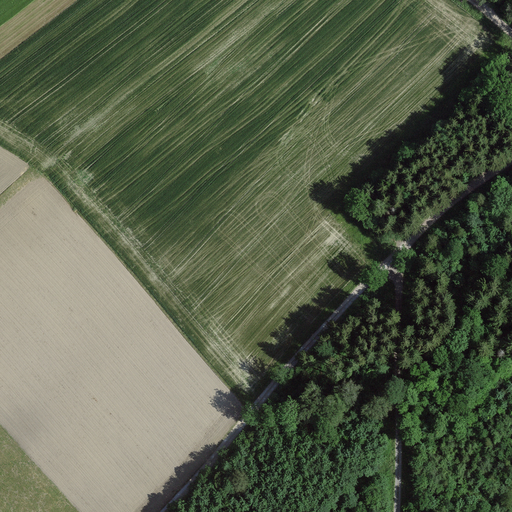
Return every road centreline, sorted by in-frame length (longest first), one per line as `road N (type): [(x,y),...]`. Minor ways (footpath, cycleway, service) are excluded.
road 1 (track): [(511,158),(424,224),(159,511)]
road 2 (track): [(393,257),(396,511)]
